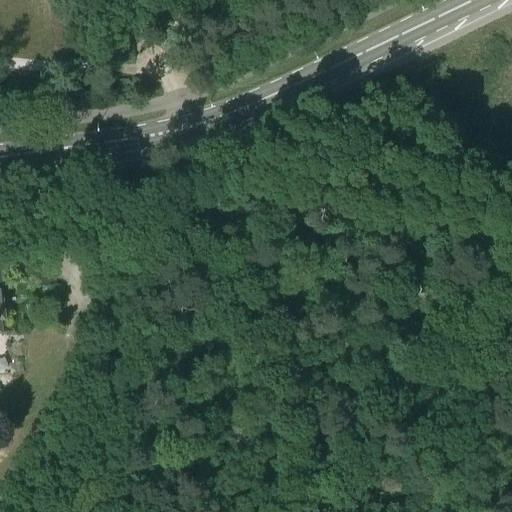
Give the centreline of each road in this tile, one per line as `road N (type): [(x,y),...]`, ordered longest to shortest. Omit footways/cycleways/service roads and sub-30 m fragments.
road 1 (unclassified): [(79,511),(113,402),(158,188),(155,135)]
road 2 (secondary): [(155,135),(246,106),(473,0)]
road 3 (secondary): [(0,156),(155,135)]
